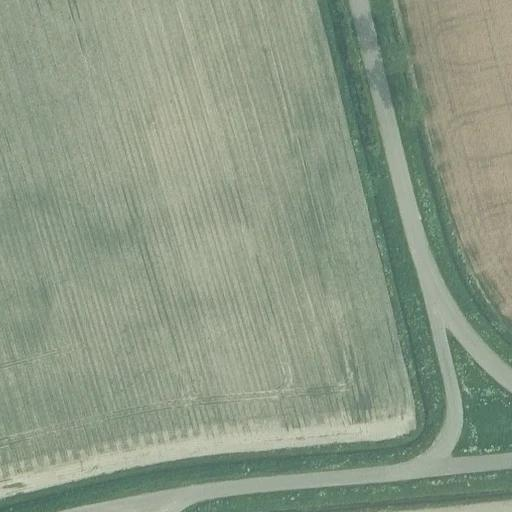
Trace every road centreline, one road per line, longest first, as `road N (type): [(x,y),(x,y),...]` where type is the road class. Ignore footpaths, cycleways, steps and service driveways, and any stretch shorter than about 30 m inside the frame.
road 1 (unclassified): [(438,320),(350,0)]
road 2 (unclassified): [(151,503),(426,469)]
road 3 (unclassified): [(438,320),(455,426),(426,469)]
